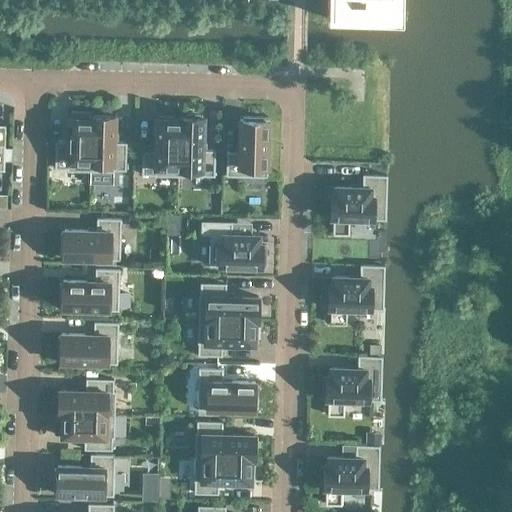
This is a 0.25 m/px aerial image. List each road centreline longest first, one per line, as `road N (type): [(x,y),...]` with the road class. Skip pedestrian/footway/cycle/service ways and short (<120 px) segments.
road 1 (residential): [(32,77),(299,85),(287,511)]
road 2 (residential): [(32,77),(20,511)]
